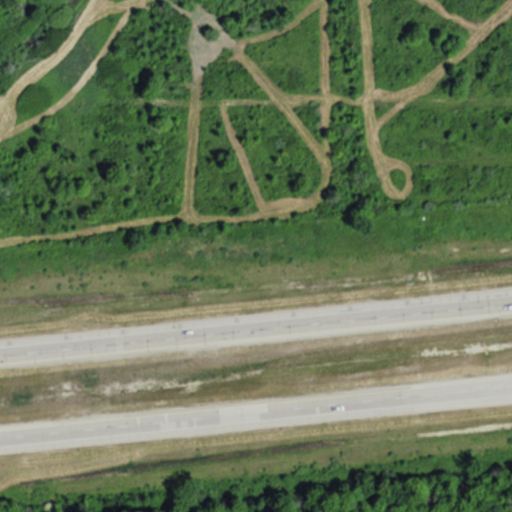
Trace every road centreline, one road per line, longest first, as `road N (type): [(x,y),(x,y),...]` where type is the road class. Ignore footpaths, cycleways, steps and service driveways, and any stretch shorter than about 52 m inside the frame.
road 1 (motorway): [(0,437),(511,386)]
road 2 (motorway): [(511,303),(0,354)]
